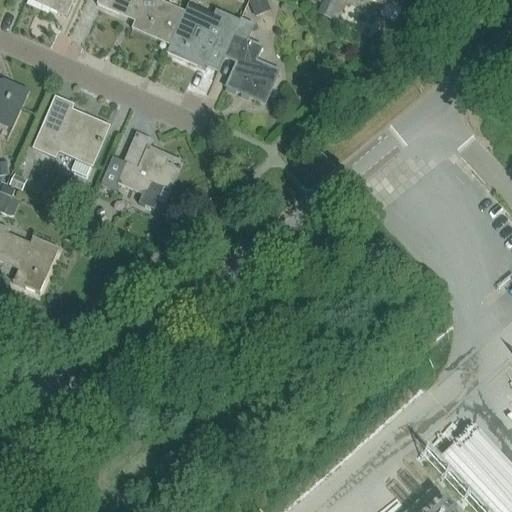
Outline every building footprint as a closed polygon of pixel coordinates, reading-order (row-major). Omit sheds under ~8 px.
[(27,0),(27,2),(66,19),(74,0),(27,0)] [(135,24),(145,0),(99,0),(97,7),(135,24)] [(145,0),(135,24),(132,31),(170,48),(184,14),(160,4),(161,0),(145,0)] [(255,19),(271,12),(265,0),(259,0),(249,5),(255,19)] [(330,21),(336,9),(324,3),(318,15),(330,21)] [(184,14),(170,48),(167,55),(206,72),(207,69),(218,74),(224,59),(240,24),(216,13),(213,18),(188,7),(184,14)] [(241,22),(240,24),(224,59),(237,65),(226,90),(265,107),(279,74),(256,63),(262,50),(247,43),(253,28),(241,22)] [(0,117),(15,125),(28,95),(0,82),(0,117)] [(92,168),(108,130),(70,113),(72,108),(56,101),(34,151),(55,160),(58,154),(76,162),(71,173),(86,179),(91,168),(92,168)] [(154,213),(164,190),(170,193),(182,165),(148,150),(152,143),(137,137),(124,166),(125,167),(118,186),(142,196),(138,206),(154,213)] [(0,178),(9,177),(7,163),(0,164),(0,178)] [(27,182),(14,177),(9,188),(22,193),(27,182)] [(3,188),(0,194),(0,215),(4,217),(11,200),(12,200),(15,193),(3,188)] [(103,207),(100,214),(98,220),(109,225),(113,218),(110,210),(103,207)] [(100,214),(92,210),(88,220),(96,223),(98,220),(100,214)] [(59,251),(35,241),(32,248),(8,237),(10,232),(0,228),(0,259),(22,269),(15,286),(40,296),(59,251)]
